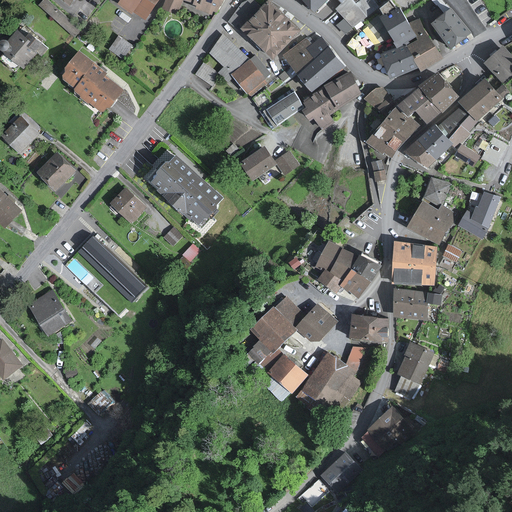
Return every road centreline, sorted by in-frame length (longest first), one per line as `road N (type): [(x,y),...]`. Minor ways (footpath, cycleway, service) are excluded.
road 1 (residential): [(0,304),(234,0)]
road 2 (residential): [(387,218),(390,355),(353,437)]
road 3 (residential): [(474,45),(465,92),(395,160),(387,218)]
road 4 (residential): [(371,76),(361,128),(377,206),(387,218)]
